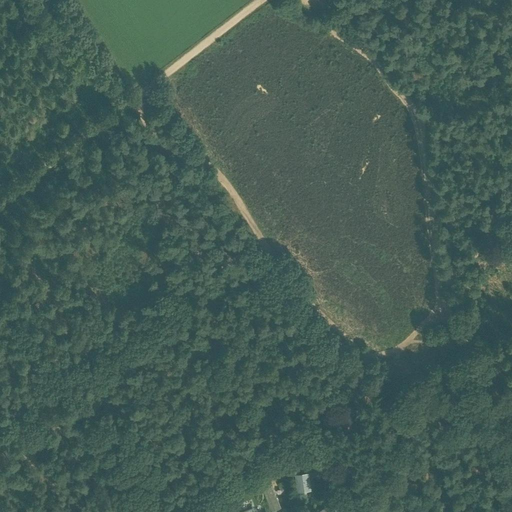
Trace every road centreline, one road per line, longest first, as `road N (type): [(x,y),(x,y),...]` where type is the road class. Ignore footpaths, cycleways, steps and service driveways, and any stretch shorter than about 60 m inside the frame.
road 1 (unknown): [(373,360),(408,338),(438,303),(415,126),(365,51),(332,29),(315,0)]
road 2 (unknown): [(373,360),(320,313),(231,187),(155,128),(133,96)]
road 3 (unknown): [(403,511),(360,475),(354,459),(355,408),(373,360)]
road 4 (track): [(0,202),(133,96)]
road 5 (track): [(133,96),(260,0)]
road 6 (track): [(511,442),(440,303)]
